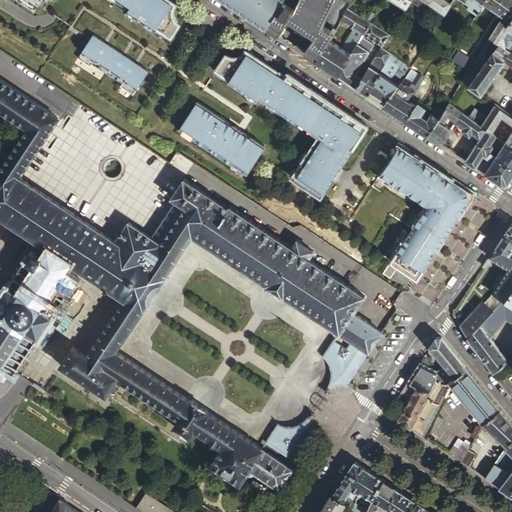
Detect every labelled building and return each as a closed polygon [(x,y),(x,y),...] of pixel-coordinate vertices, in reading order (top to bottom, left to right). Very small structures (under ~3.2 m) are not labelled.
[(22,0),(36,8),(41,0),(116,0),(171,36),(180,22),(177,20),(175,18),(173,15),(173,11),(173,9),(174,7),(176,4),(170,0),(22,0)] [(223,0),(266,28),(281,6),(284,0),(223,0)] [(284,0),(281,6),(266,28),(278,36),(289,19),(314,36),(303,53),(316,61),(331,38),(342,18),(348,7),(351,0),(284,0)] [(432,0),(410,0),(425,10),(431,3),(431,2),(432,0)] [(432,0),(431,2),(445,12),(446,11),(451,3),(446,0),(432,0)] [(459,0),(462,2),(461,3),(462,7),(475,16),(484,3),(486,0),(459,0)] [(511,19),(511,0),(486,0),(484,3),(486,4),(485,7),(498,17),(500,14),(504,18),(510,22),(511,19)] [(338,76),(361,37),(371,21),(348,7),(342,18),(356,28),(344,47),(331,38),(316,61),(327,68),(338,76)] [(373,17),(371,21),(377,26),(380,22),(373,17)] [(506,27),(510,22),(504,18),(501,23),(506,27)] [(511,19),(510,22),(506,27),(501,23),(499,21),(488,38),(498,45),(494,51),(503,58),(509,50),(511,46),(511,19)] [(377,26),(371,21),(361,37),(373,44),(375,40),(381,44),(382,45),(389,34),(377,26)] [(133,93),(149,70),(123,53),(93,33),(89,40),(78,57),(91,65),(92,63),(122,83),(121,85),(133,93)] [(355,74),(373,44),(361,37),(338,76),(367,95),(382,70),(381,69),(384,64),(374,57),(361,78),(355,74)] [(498,45),(488,38),(471,66),(468,71),(462,80),(480,94),(506,60),(503,58),(494,51),(498,45)] [(380,47),(381,44),(375,40),(373,44),(355,74),(361,78),(374,57),(380,47)] [(391,54),(381,47),(380,47),(374,57),(384,64),(391,54)] [(343,109),(287,72),(284,77),(278,73),(274,70),(275,69),(245,49),(241,54),(238,55),(233,56),(230,55),(227,53),(216,71),(260,100),(262,97),(317,134),(289,176),(320,196),(335,173),(367,125),(343,109)] [(511,51),(509,50),(503,58),(506,60),(511,64),(511,51)] [(450,55),(448,58),(468,71),(471,66),(456,57),(454,57),(450,55)] [(410,67),(404,63),(400,69),(406,73),(410,68),(410,67)] [(383,106),(405,120),(415,105),(408,100),(423,77),(410,68),(406,73),(400,82),(383,106)] [(383,106),(400,82),(382,70),(367,95),(383,106)] [(382,332),(353,313),(365,296),(308,259),(313,251),(297,240),(292,248),(229,206),(228,208),(184,179),(171,198),(176,201),(151,238),(128,222),(115,241),(19,177),(58,118),(0,79),(0,111),(26,129),(0,167),(0,217),(4,220),(48,249),(49,248),(71,262),(70,264),(104,287),(103,288),(107,290),(108,289),(113,293),(109,298),(115,302),(82,352),(73,347),(61,366),(106,395),(116,378),(178,419),(174,427),(190,438),(194,430),(221,448),(233,429),(206,411),(207,410),(191,399),(190,400),(116,351),(143,309),(144,310),(149,302),(150,303),(161,286),(160,286),(165,278),(164,278),(192,236),(267,285),(266,286),(283,297),(284,296),(351,341),(346,348),(333,339),(322,356),(326,360),(328,363),(330,367),(331,372),(330,378),(327,386),(325,385),(322,389),(323,389),(322,390),(325,392),(327,394),(329,391),(331,388),(334,386),(336,385),(340,384),(342,384),(346,386),(368,352),(369,352),(382,332)] [(405,120),(427,135),(440,116),(435,112),(432,111),(427,119),(420,115),(426,106),(418,100),(415,105),(405,120)] [(511,147),(511,115),(490,100),(488,103),(493,107),(487,117),(474,108),(469,116),(487,129),(491,132),(501,116),(511,124),(511,131),(505,142),(511,147)] [(248,173),(266,146),(240,129),(198,101),(180,128),(248,173)] [(463,112),(449,102),(444,111),(449,115),(456,121),(463,112)] [(440,116),(444,111),(439,107),(435,112),(440,116)] [(427,135),(441,144),(451,129),(445,125),(445,123),(448,120),(446,119),(449,115),(444,111),(440,116),(427,135)] [(487,129),(469,116),(463,112),(456,121),(465,127),(462,131),(470,137),(473,133),(480,138),(487,129)] [(491,132),(487,129),(480,138),(477,142),(496,156),(499,151),(493,147),(494,146),(490,143),(496,135),(491,132)] [(511,167),(496,156),(477,142),(465,160),(502,185),(507,184),(511,176),(511,167)] [(511,147),(505,142),(499,151),(496,156),(511,167),(511,147)] [(380,173),(427,204),(390,260),(397,265),(400,268),(417,278),(439,245),(442,241),(469,200),(467,191),(453,182),(398,146),(380,173)] [(511,224),(510,224),(496,246),(509,255),(511,250),(511,224)] [(16,373),(25,379),(58,329),(50,323),(55,315),(54,313),(54,312),(56,313),(57,312),(56,310),(59,306),(60,307),(66,298),(64,297),(68,292),(69,293),(71,291),(69,290),(70,288),(72,289),(74,287),(72,286),(75,280),(75,278),(65,272),(70,264),(71,262),(49,248),(48,249),(44,255),(43,253),(34,247),(32,250),(23,244),(22,244),(21,244),(20,245),(0,275),(0,366),(1,367),(0,368),(4,371),(6,368),(10,371),(15,375),(16,373)] [(459,324),(467,338),(504,300),(505,300),(511,290),(511,256),(509,255),(496,246),(489,257),(507,269),(492,292),(493,293),(484,302),(482,300),(459,324)] [(397,265),(390,260),(389,260),(380,272),(388,277),(397,265)] [(467,338),(494,373),(508,361),(489,336),(506,320),(511,323),(511,304),(505,300),(504,300),(467,338)] [(445,384),(450,380),(466,368),(441,336),(436,337),(430,347),(447,367),(444,369),(444,368),(440,368),(436,372),(432,370),(432,369),(420,362),(406,382),(416,387),(429,394),(436,381),(441,383),(443,384),(445,384)] [(0,381),(2,383),(10,371),(6,368),(4,371),(0,368),(1,367),(0,366),(0,381)] [(466,368),(450,380),(452,383),(484,422),(500,409),(466,368)] [(410,428),(423,437),(450,387),(443,384),(441,383),(436,381),(429,394),(410,428)] [(416,387),(406,382),(399,393),(410,399),(416,387)] [(399,421),(410,428),(429,394),(416,387),(410,399),(399,421)] [(511,424),(500,409),(484,422),(493,431),(490,429),(487,429),(485,431),(484,432),(483,433),(487,436),(488,434),(489,434),(494,437),(496,439),(496,441),(495,442),(499,445),(500,443),(501,441),(500,439),(499,437),(507,444),(511,439),(511,424)] [(293,466),(314,435),(312,433),(309,429),(308,427),(309,424),(310,420),(311,418),(312,417),(314,414),(312,412),(311,413),(308,412),(305,416),(307,417),(306,418),(303,421),(299,423),(293,425),(285,426),(281,425),(277,424),(265,442),(289,457),(286,462),(293,466)] [(472,436),(475,438),(481,428),(477,426),(472,436)] [(233,429),(221,448),(242,462),(254,443),(233,429)] [(242,462),(221,448),(210,465),(240,484),(250,470),(264,449),(254,443),(242,462)] [(448,453),(461,462),(468,449),(462,445),(459,449),(453,446),(448,453)] [(509,494),(511,489),(511,454),(505,447),(484,477),(509,494)] [(292,468),(264,449),(250,470),(260,476),(273,485),(279,489),(293,469),(292,468)] [(468,449),(461,462),(468,467),(476,454),(468,449)] [(354,462),(348,472),(358,479),(352,488),(354,489),(359,493),(369,471),(354,462)] [(382,480),(369,471),(359,493),(357,496),(360,497),(362,492),(373,499),(382,480)] [(348,472),(333,495),(343,501),(346,496),(352,488),(358,479),(348,472)] [(382,480),(373,499),(367,509),(365,511),(381,511),(396,489),(382,480)] [(396,489),(381,511),(387,511),(389,509),(393,511),(409,511),(417,503),(396,489)] [(175,511),(146,492),(135,508),(141,511),(175,511)] [(333,495),(321,511),(337,511),(342,505),(344,501),(343,501),(333,495)] [(78,511),(59,499),(50,511),(78,511)] [(353,499),(348,508),(350,509),(351,509),(352,510),(355,503),(356,500),(353,499)] [(355,503),(352,510),(357,511),(365,511),(367,509),(355,503)] [(422,511),(424,508),(417,503),(409,511),(422,511)]
